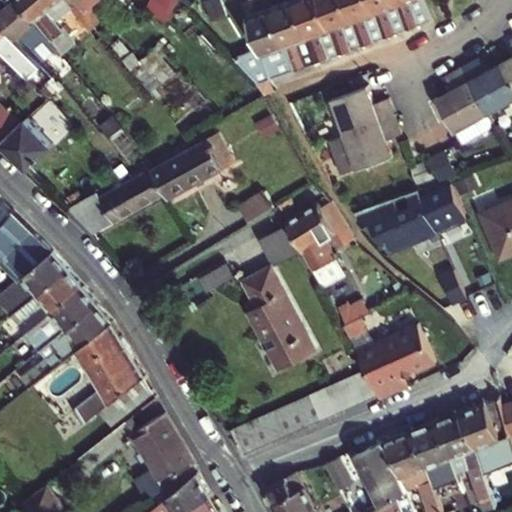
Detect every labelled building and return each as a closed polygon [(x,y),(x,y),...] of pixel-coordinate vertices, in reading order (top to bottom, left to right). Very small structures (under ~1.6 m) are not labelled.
[(37,35),(45,45),(56,35),(25,0),(16,0),(2,12),(22,31),(37,35)] [(70,52),(82,41),(62,17),(78,4),(97,28),(105,21),(94,8),(89,3),(86,0),(25,0),(56,35),(70,52)] [(86,0),(89,3),(94,8),(105,21),(128,1),(127,0),(86,0)] [(323,60),(299,0),(288,0),(275,5),(299,69),(323,60)] [(343,52),(323,0),(299,0),(323,60),(343,52)] [(323,0),(343,52),(366,43),(349,0),(323,0)] [(389,35),(375,0),(349,0),(366,43),(389,35)] [(411,26),(400,0),(375,0),(389,35),(411,26)] [(436,17),(429,0),(400,0),(411,26),(436,17)] [(275,5),(250,15),(275,78),(299,69),(275,5)] [(2,12),(0,14),(0,32),(9,43),(57,94),(68,83),(54,69),(51,72),(49,70),(45,74),(41,68),(50,60),(22,31),(2,12)] [(0,89),(0,51),(9,43),(0,32),(0,133),(8,142),(30,120),(0,89)] [(511,36),(511,37),(511,39),(511,56),(503,61),(511,76),(511,36)] [(488,70),(481,56),(465,65),(491,110),(511,98),(511,76),(503,61),(488,70)] [(456,89),(440,97),(452,119),(465,140),(498,122),(491,110),(465,65),(448,75),(456,89)] [(398,114),(391,96),(376,101),(371,86),(336,97),(349,132),(398,114)] [(362,168),(396,155),(389,139),(405,133),(398,114),(349,132),(335,137),(348,170),(361,165),(362,168)] [(30,120),(8,142),(35,168),(60,142),(33,116),(30,120)] [(171,194),(238,155),(222,127),(156,166),(167,187),(171,194)] [(97,229),(167,187),(156,166),(95,201),(90,194),(73,205),(97,229)] [(461,179),(428,194),(426,188),(413,193),(418,204),(405,209),(400,197),(365,210),(377,223),(384,220),(393,242),(400,239),(404,248),(445,231),(477,216),(461,179)] [(252,195),(227,210),(236,226),(262,211),(252,195)] [(0,227),(14,210),(2,197),(0,198),(0,227)] [(318,268),(339,255),(328,236),(353,221),(336,199),(325,205),(320,197),(288,215),(318,268)] [(511,202),(510,203),(511,206),(493,213),(511,258),(511,257),(511,202)] [(0,263),(1,264),(36,231),(14,210),(0,227),(0,263)] [(53,250),(36,231),(1,264),(17,281),(25,274),(53,251),(53,250)] [(16,315),(69,269),(53,251),(25,274),(30,282),(6,303),(16,315)] [(248,306),(272,351),(310,332),(273,262),(246,276),(260,301),(248,306)] [(29,331),(84,287),(69,269),(16,315),(29,331)] [(43,349),(98,304),(84,287),(29,331),(43,349)] [(114,322),(98,304),(43,349),(58,366),(79,350),(114,322)] [(363,347),(389,392),(417,381),(410,369),(441,351),(419,314),(363,347)] [(114,322),(79,350),(102,385),(76,406),(87,423),(104,408),(113,401),(144,377),(146,374),(114,322)] [(310,332),(272,351),(280,365),(317,346),(310,332)] [(382,394),(371,369),(363,372),(374,397),(382,394)] [(374,397),(363,372),(352,377),(363,402),(374,397)] [(115,425),(154,393),(144,377),(113,401),(104,408),(115,425)] [(352,377),(339,382),(350,407),(363,402),(352,377)] [(339,382),(323,389),(334,414),(350,407),(339,382)] [(323,389),(309,395),(320,420),(334,414),(323,389)] [(502,392),(502,393),(462,408),(492,491),(506,486),(498,464),(511,459),(511,452),(502,426),(511,423),(504,392),(502,392)] [(320,420),(309,395),(297,400),(308,426),(320,420)] [(297,400),(282,406),(293,432),(308,426),(297,400)] [(282,406),(268,412),(280,438),(293,432),(282,406)] [(492,491),(462,408),(438,418),(452,458),(466,453),(481,495),(492,491)] [(194,462),(162,411),(138,430),(157,461),(137,477),(150,498),(168,483),(167,479),(191,464),(194,462)] [(280,438),(268,412),(254,418),(266,444),(280,438)] [(254,418),(240,424),(252,450),(266,444),(254,418)] [(452,458),(438,418),(413,428),(427,468),(440,462),(449,485),(460,481),(452,458)] [(427,468),(413,428),(386,438),(409,483),(409,484),(419,481),(429,511),(443,511),(430,475),(427,468)] [(409,483),(386,438),(358,450),(382,497),(409,483)] [(344,453),(331,459),(328,460),(341,484),(357,475),(344,453)] [(282,511),(325,511),(304,474),(300,467),(292,472),(270,485),(268,486),(282,511)] [(188,511),(209,495),(196,473),(148,511),(188,511)] [(452,511),(438,473),(430,475),(443,511),(452,511)] [(51,478),(28,497),(37,511),(65,511),(70,508),(51,478)] [(370,508),(371,511),(404,511),(402,504),(415,499),(412,490),(410,486),(370,508)] [(219,511),(209,495),(188,511),(219,511)]
